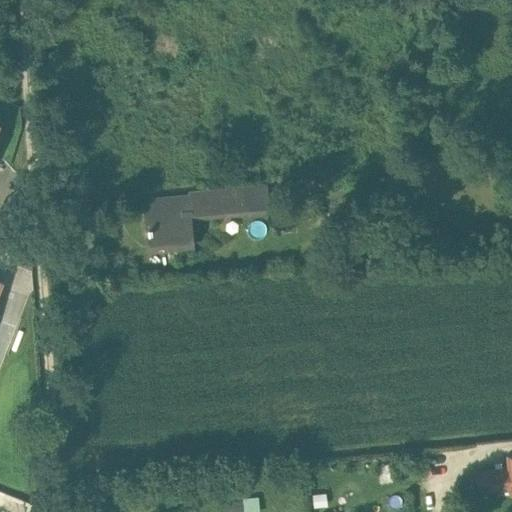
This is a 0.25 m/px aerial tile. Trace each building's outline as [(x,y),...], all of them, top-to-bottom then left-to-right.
[(204,196),(145,202),(148,240),(175,238),(175,248),(196,246),(193,216),(271,209),(268,184),(203,190),(204,196)] [(88,191),(62,193),(64,225),(91,223),(88,191)] [(511,475),(483,478),(484,494),(511,491),(511,475)] [(244,498),(246,511),(261,511),(258,495),(244,498)] [(225,501),(226,511),(244,511),(243,500),(225,501)]
